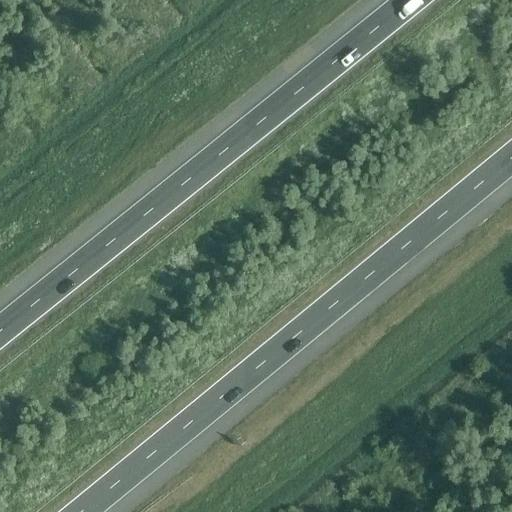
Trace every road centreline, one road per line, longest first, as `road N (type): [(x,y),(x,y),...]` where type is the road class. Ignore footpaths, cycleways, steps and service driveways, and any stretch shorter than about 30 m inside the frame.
road 1 (motorway): [(81,511),(511,154)]
road 2 (motorway): [(404,0),(0,329)]
